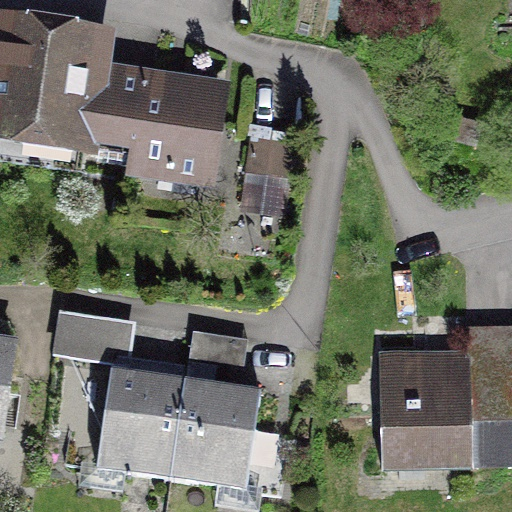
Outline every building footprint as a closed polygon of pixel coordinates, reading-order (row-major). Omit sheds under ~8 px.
[(100,47),(0,32),(0,128),(84,141),(86,141),(95,76),(100,47)] [(217,93),(95,76),(86,141),(84,141),(79,172),(127,179),(129,169),(204,180),(217,93)] [(290,137),(254,132),(249,171),(284,176),(290,137)] [(80,318),(60,315),(57,345),(76,348),(80,318)] [(247,341),(193,333),(189,363),(243,371),(247,341)] [(511,337),(498,338),(500,419),(511,419),(511,337)] [(511,419),(500,419),(498,338),(466,339),(467,359),(380,361),(382,471),(386,471),(386,461),(469,459),(469,470),(511,468),(511,419)] [(14,348),(0,345),(0,438),(0,439),(14,348)] [(100,448),(103,356),(67,355),(64,447),(100,448)] [(171,482),(186,383),(111,372),(96,471),(171,482)] [(186,383),(171,482),(246,492),(260,393),(186,383)]
